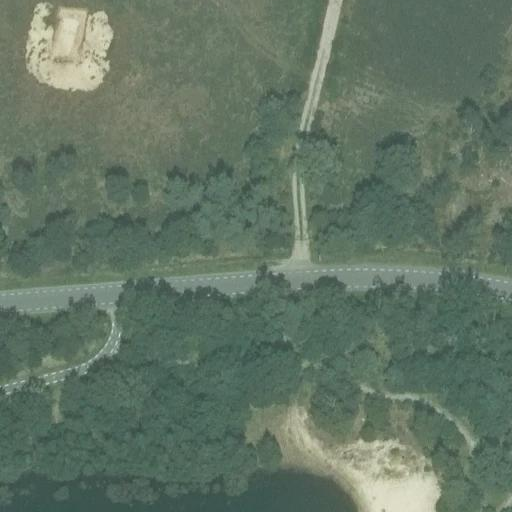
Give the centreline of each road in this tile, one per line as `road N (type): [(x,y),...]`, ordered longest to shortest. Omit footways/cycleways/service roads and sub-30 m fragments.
road 1 (tertiary): [(303,281),(0,303)]
road 2 (track): [(330,0),(296,171),(303,281)]
road 3 (tertiary): [(303,281),(388,278),(511,293)]
